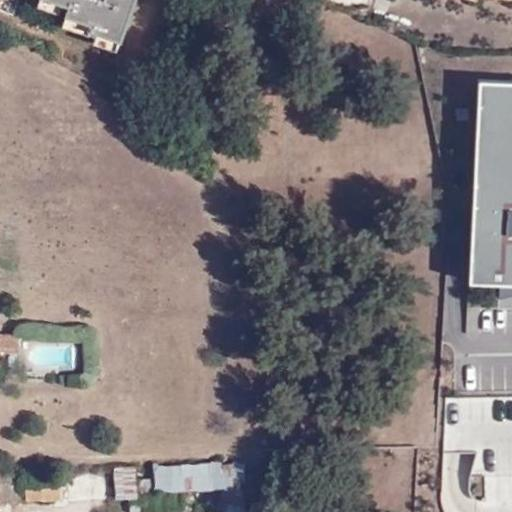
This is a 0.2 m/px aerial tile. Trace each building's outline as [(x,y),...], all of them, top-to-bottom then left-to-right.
[(57,0),(57,3),(83,12),(81,18),(110,28),(119,0),(57,0)] [(511,0),(454,0),(471,4),(471,0),(494,0),(511,4),(511,5),(511,10),(511,0)] [(83,12),(57,3),(53,14),(79,23),(81,18),(83,12)] [(511,80),(482,80),(470,292),(511,291),(511,80)] [(15,353),(14,335),(0,334),(0,353),(15,353)] [(23,336),(14,335),(15,353),(23,353),(23,336)] [(511,419),(455,418),(452,485),(511,487),(511,419)] [(146,494),(176,494),(212,494),(213,511),(240,511),(239,469),(144,472),(144,484),(127,485),(127,473),(111,474),(111,506),(130,504),(128,511),(136,511),(147,511),(146,494)] [(25,502),(57,503),(59,470),(26,471),(25,502)] [(0,502),(25,502),(26,471),(0,471),(0,502)] [(104,493),(79,494),(80,506),(104,505),(104,493)] [(176,509),(176,494),(146,494),(147,511),(176,509)]
